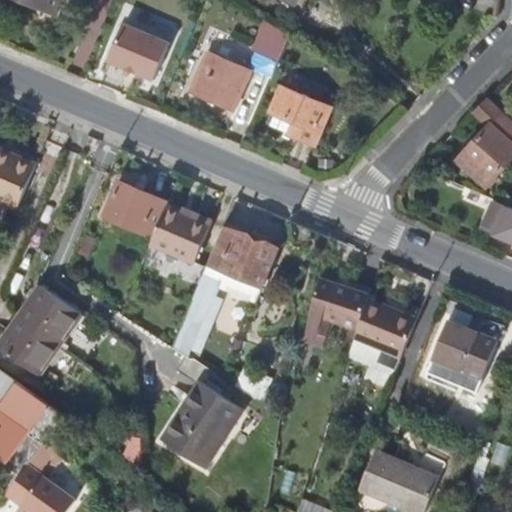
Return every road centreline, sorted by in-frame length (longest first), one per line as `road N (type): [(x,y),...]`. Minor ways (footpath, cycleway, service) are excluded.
road 1 (residential): [(0,70),(343,214)]
road 2 (residential): [(343,214),(511,37)]
road 3 (residential): [(343,214),(511,285)]
